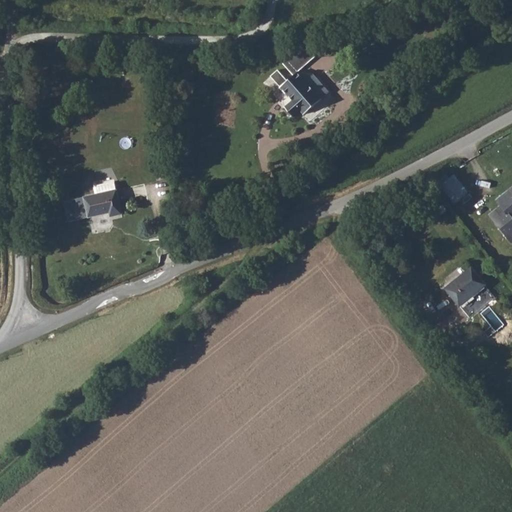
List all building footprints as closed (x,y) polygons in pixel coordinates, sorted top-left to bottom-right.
[(293,78),(310,67),(302,55),(279,70),(287,82),(280,86),(272,74),(264,79),(280,105),(273,110),(280,121),(288,117),(292,123),(313,109),(293,78)] [(113,199),(105,175),(75,186),(82,205),(102,198),(104,202),(113,199)] [(454,176),(442,186),(455,202),(467,192),(454,176)] [(504,196),(490,207),(511,233),(511,232),(511,181),(499,191),(504,196)] [(469,260),(443,279),(457,296),(467,309),(493,289),(483,277),(469,260)]
